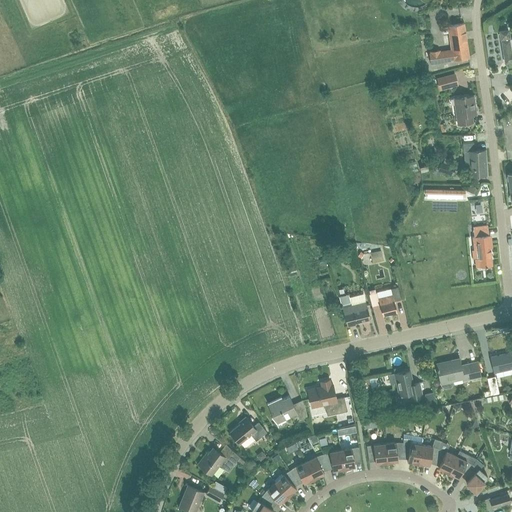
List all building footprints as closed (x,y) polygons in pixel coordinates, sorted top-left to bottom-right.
[(430,63),(453,60),(453,61),(459,59),(469,58),(464,23),(448,26),(452,49),(440,51),(440,49),(429,51),(430,52),(428,52),(430,63)] [(508,62),(511,61),(511,38),(509,39),(509,37),(508,30),(500,31),(501,39),(502,39),(505,60),(508,62)] [(439,90),(458,85),(455,73),(436,77),(439,90)] [(476,115),(473,95),(454,98),(458,125),(475,122),(472,122),(471,115),(476,115)] [(396,98),(390,101),(393,110),(400,108),(396,98)] [(468,150),(469,168),(470,176),(487,175),(485,149),(475,150),(474,141),(463,142),(464,151),(468,150)] [(427,161),(419,163),(420,170),(428,168),(427,161)] [(456,167),(441,162),(440,163),(436,161),(434,168),(437,169),(437,170),(453,175),(456,167)] [(471,212),(472,222),(484,222),(484,211),(471,212)] [(487,225),(472,227),(473,236),(474,249),(475,249),(480,248),(481,258),(475,259),(476,267),(492,265),(489,241),(489,235),(488,235),(487,225)] [(349,260),(358,259),(356,243),(348,243),(347,247),(349,260)] [(370,253),(372,263),(383,260),(381,251),(370,253)] [(377,293),(369,295),(371,304),(379,302),(382,315),(397,311),(394,300),(392,294),(378,298),(377,293)] [(349,297),(350,302),(342,304),(347,326),(356,324),(356,322),(370,318),(367,307),(363,294),(349,297)] [(511,368),(511,349),(509,350),(510,353),(491,357),(494,372),(511,368)] [(462,378),(463,380),(480,376),(479,372),(477,362),(461,366),(459,358),(436,363),(441,383),(441,386),(443,388),(445,388),(450,387),(452,386),(453,383),(453,380),(462,378)] [(390,375),(392,383),(396,382),(399,395),(408,393),(410,400),(416,399),(416,398),(422,397),(422,393),(419,383),(424,382),(424,381),(413,384),(410,371),(405,372),(404,370),(389,374),(390,375)] [(491,396),(499,394),(495,377),(487,378),(491,396)] [(371,388),(369,378),(359,380),(362,390),(371,388)] [(307,389),(310,399),(312,407),(325,404),(327,415),(347,411),(344,397),(336,398),(333,384),(331,384),(330,379),(321,381),(322,387),(319,388),(318,387),(307,389)] [(432,392),(424,394),(427,405),(435,403),(432,392)] [(504,394),(485,398),(486,402),(505,398),(504,394)] [(300,419),(308,416),(302,400),(301,400),(302,401),(294,405),(289,395),(282,398),(281,396),(267,403),(272,413),(271,414),(276,422),(297,412),(300,419)] [(230,432),(236,439),(239,443),(250,434),(256,441),(267,432),(258,422),(253,426),(245,416),(239,422),(240,423),(230,432)] [(384,426),(391,425),(390,418),(383,419),(384,426)] [(355,426),(337,429),(338,435),(356,432),(355,430),(355,426)] [(418,463),(421,444),(423,437),(412,435),(403,433),(403,438),(403,442),(403,455),(408,455),(407,461),(411,462),(418,463)] [(432,446),(421,444),(418,463),(425,465),(425,464),(430,465),(431,459),(436,460),(442,441),(435,438),(432,446)] [(449,445),(442,441),(436,460),(441,462),(438,468),(442,469),(442,470),(448,473),(457,456),(446,450),(449,445)] [(285,447),(288,453),(298,448),(295,442),(285,447)] [(396,442),(385,443),(387,462),(394,462),(394,461),(398,461),(397,455),(403,455),(403,442),(396,442)] [(380,463),(387,462),(385,443),(377,444),(367,445),(369,462),(369,458),(375,457),(375,463),(380,463)] [(198,464),(206,470),(212,474),(219,464),(229,471),(240,457),(228,445),(221,454),(213,447),(205,458),(204,457),(198,464)] [(341,450),(344,469),(351,467),(355,466),(354,460),(360,459),(361,463),(359,447),(349,448),(341,450)] [(329,452),(323,454),(327,466),(332,464),(333,470),(337,469),(337,470),(344,469),(341,450),(329,452)] [(459,450),(457,456),(448,473),(454,476),(455,476),(459,477),(461,472),(466,475),(473,464),(476,459),(459,450)] [(278,454),(272,458),(275,463),(281,459),(278,454)] [(316,456),(306,461),(314,478),(321,475),(320,475),(324,473),(322,467),(327,466),(323,454),(316,456)] [(483,481),(487,476),(479,469),(483,464),(476,459),(473,464),(466,475),(470,478),(466,482),(476,491),(484,481),(483,481)] [(314,478),(306,461),(295,466),(290,470),(297,481),(301,478),(304,483),(308,481),(308,482),(314,478)] [(297,481),(290,470),(284,474),(275,482),(288,496),(293,491),(296,488),(292,484),(297,481)] [(503,471),(498,478),(504,481),(508,475),(503,471)] [(288,496),(275,482),(267,489),(262,495),(272,503),(275,499),(279,503),(283,501),(288,496)] [(179,506),(189,510),(192,511),(195,511),(204,491),(188,485),(185,492),(186,493),(185,495),(183,496),(179,506)] [(220,501),(222,497),(227,500),(229,497),(224,494),(210,486),(206,493),(220,501)] [(492,507),(510,502),(508,494),(490,499),(492,507)] [(269,507),(272,503),(262,495),(258,500),(252,510),(254,511),(272,511),(274,510),(269,507)]
